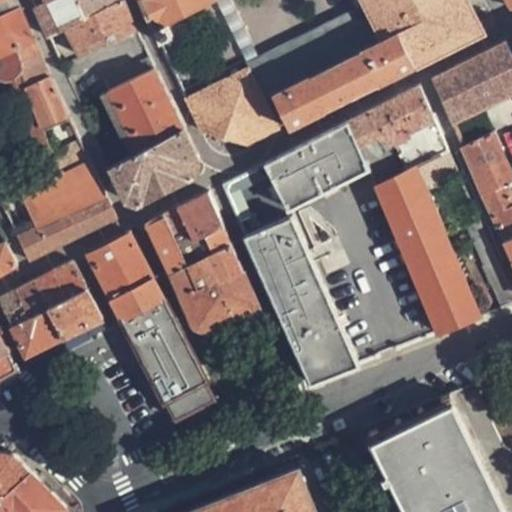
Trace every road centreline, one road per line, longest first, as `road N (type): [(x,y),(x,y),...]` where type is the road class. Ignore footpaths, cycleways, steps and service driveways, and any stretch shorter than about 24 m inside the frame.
road 1 (residential): [(183,467),(511,327)]
road 2 (residential): [(96,511),(38,435),(0,429)]
